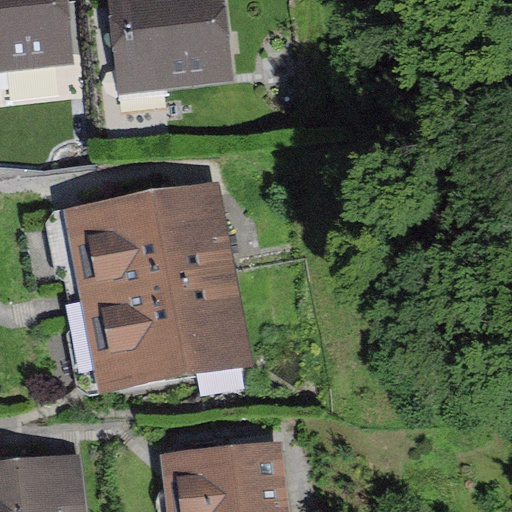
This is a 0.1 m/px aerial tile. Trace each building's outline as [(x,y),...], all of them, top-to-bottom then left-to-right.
[(0,0),(0,67),(63,63),(58,0),(0,0)] [(100,0),(109,81),(249,66),(241,0),(100,0)] [(224,279),(207,182),(51,209),(68,306),(224,279)] [(0,383),(44,380),(26,183),(0,185),(0,383)] [(83,391),(239,364),(224,279),(68,306),(83,391)] [(149,455),(155,511),(279,511),(272,442),(149,455)] [(0,461),(0,511),(76,511),(70,453),(0,461)]
